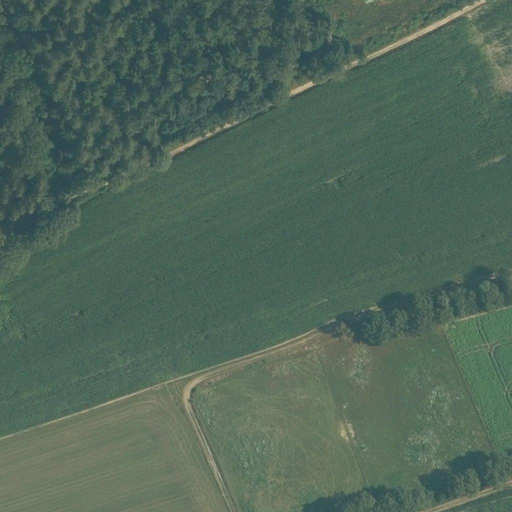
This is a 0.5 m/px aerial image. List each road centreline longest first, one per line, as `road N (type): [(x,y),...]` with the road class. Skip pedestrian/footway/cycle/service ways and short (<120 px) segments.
road 1 (track): [(511,282),(371,312),(191,384),(192,416),(236,511)]
road 2 (track): [(472,0),(94,182)]
